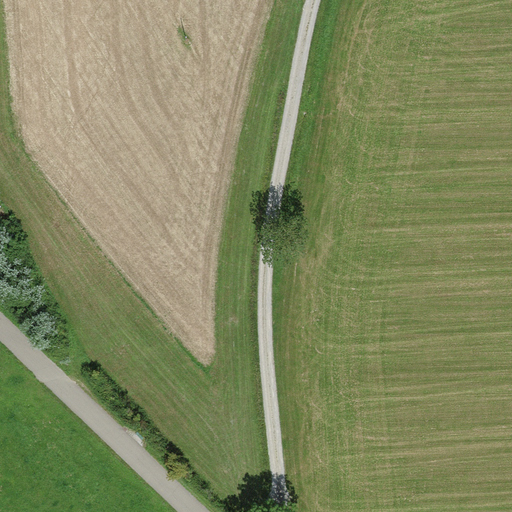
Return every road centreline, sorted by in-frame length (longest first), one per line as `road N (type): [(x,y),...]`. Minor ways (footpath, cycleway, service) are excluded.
road 1 (track): [(313,0),(267,239),(263,328),(278,511)]
road 2 (unclassified): [(0,328),(192,511)]
